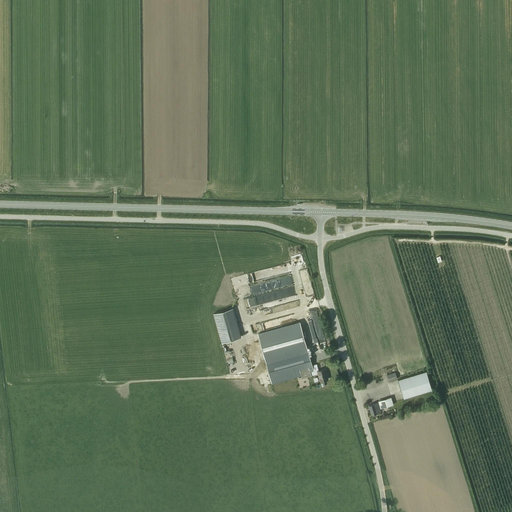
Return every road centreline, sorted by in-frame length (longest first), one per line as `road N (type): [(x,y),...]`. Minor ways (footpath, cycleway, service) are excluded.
road 1 (unclassified): [(0,217),(253,223),(320,238)]
road 2 (secondary): [(320,212),(0,204)]
road 3 (unclassified): [(384,511),(321,269),(320,238)]
road 4 (unclassified): [(320,238),(375,227),(511,236)]
road 5 (secondary): [(511,226),(320,212)]
